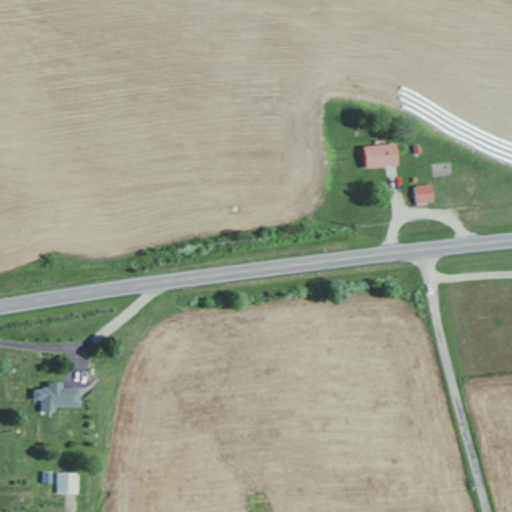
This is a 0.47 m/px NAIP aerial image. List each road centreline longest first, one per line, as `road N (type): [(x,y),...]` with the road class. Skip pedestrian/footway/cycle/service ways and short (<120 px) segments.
road 1 (trunk): [(0,307),(511,241)]
road 2 (residential): [(428,250),(486,511)]
